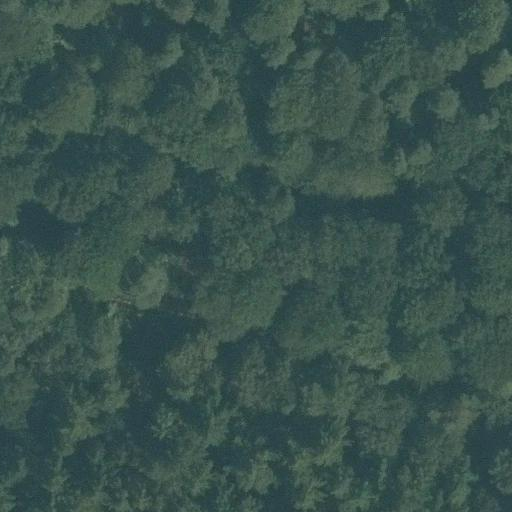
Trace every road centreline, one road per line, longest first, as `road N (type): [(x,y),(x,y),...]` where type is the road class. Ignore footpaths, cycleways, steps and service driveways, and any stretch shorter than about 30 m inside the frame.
road 1 (track): [(511,401),(0,267)]
road 2 (track): [(425,377),(450,301),(511,209)]
